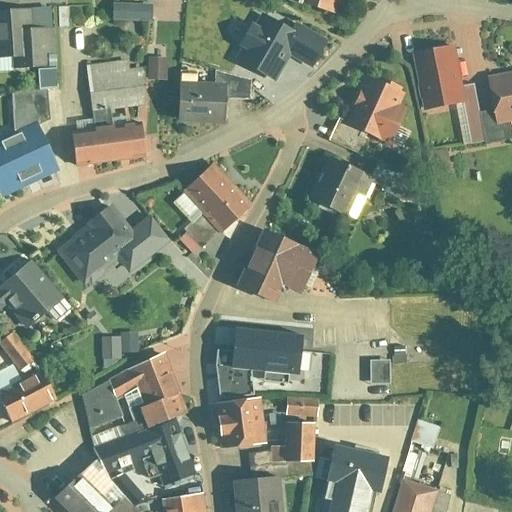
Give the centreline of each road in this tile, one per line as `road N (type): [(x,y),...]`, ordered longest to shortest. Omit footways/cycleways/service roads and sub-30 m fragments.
road 1 (residential): [(224,511),(200,374),(205,339),(224,277),(297,135),(287,108)]
road 2 (residential): [(287,108),(156,174),(79,193),(0,230)]
road 3 (residential): [(395,4),(287,108)]
